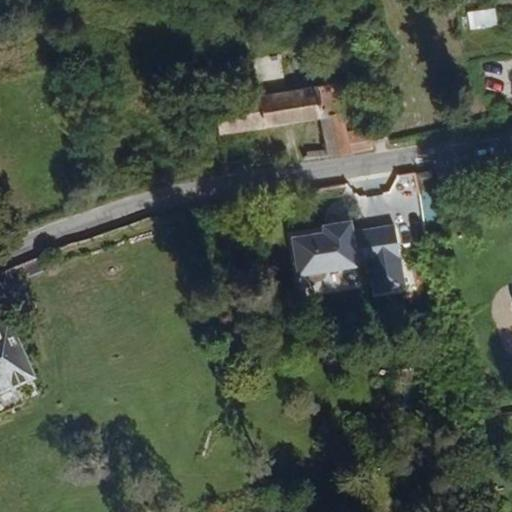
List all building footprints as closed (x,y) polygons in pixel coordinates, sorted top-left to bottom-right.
[(495,7),(467,9),(468,27),(497,25),(495,7)] [(384,139),(362,46),(339,51),(344,74),(290,82),(297,115),(350,107),(359,143),(384,139)] [(297,115),(290,82),(241,89),(248,122),(297,115)] [(289,232),(298,275),(303,275),(375,261),(377,274),(374,302),(416,293),(428,204),(424,203),(422,189),(424,172),(408,169),(388,173),(386,188),(379,187),(374,225),(356,229),(354,219),(289,232)] [(50,366),(30,315),(0,327),(0,386),(9,382),(14,393),(38,383),(33,373),(50,366)] [(511,483),(511,464),(496,468),(500,486),(511,483)]
